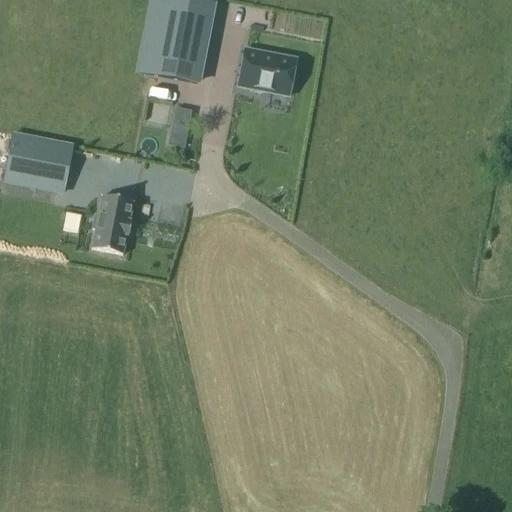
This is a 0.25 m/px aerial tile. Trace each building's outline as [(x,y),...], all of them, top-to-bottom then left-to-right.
[(149,0),(135,75),(149,78),(154,79),(194,87),(209,6),(201,5),(176,0),(175,0),(149,0)] [(287,100),(291,82),(294,63),(286,61),(243,53),(236,90),(287,100)] [(156,127),(160,105),(141,101),(137,123),(156,127)] [(11,136),(10,137),(1,184),(61,196),(70,148),(11,136)] [(128,224),(131,205),(100,199),(96,218),(93,217),(90,232),(94,233),(90,252),(121,258),(125,239),(127,240),(130,224),(128,224)] [(140,271),(140,259),(115,259),(115,271),(140,271)]
